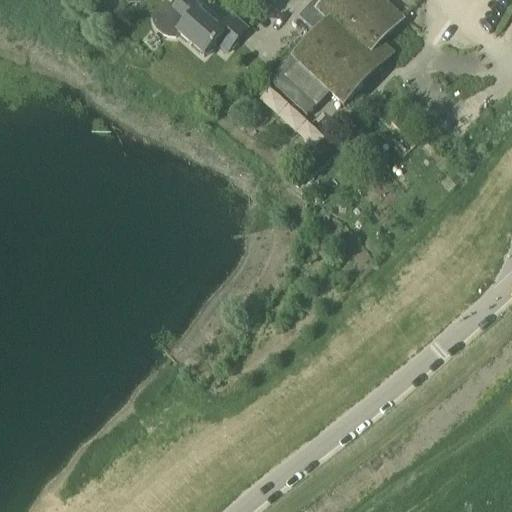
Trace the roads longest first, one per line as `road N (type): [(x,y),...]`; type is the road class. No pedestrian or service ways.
road 1 (unclassified): [(243,511),(511,284)]
road 2 (track): [(369,511),(511,396)]
